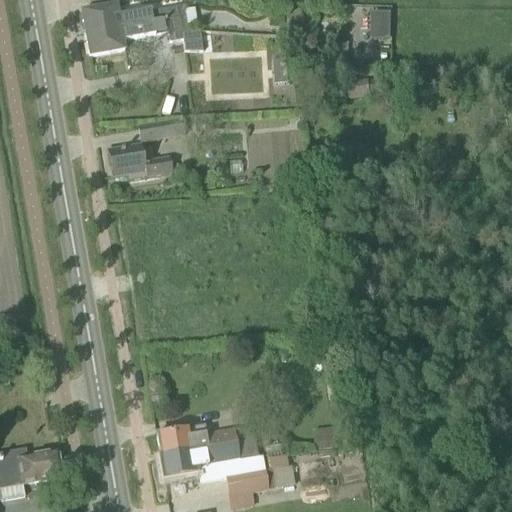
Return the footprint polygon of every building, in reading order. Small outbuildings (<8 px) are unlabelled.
[(278,7),(272,5),(266,7),(264,14),(266,20),(272,22),(278,20),(281,13),(278,7)] [(92,13),(81,15),(85,37),(152,25),(179,20),(181,34),(187,34),(187,32),(184,14),(183,12),(183,8),(150,14),(150,13),(118,18),(116,9),(92,13)] [(370,13),(370,40),(391,40),(390,13),(370,13)] [(152,25),(85,37),(89,60),(108,56),(124,53),(122,44),(155,38),(167,35),(169,45),(182,42),(184,54),(202,55),(199,34),(187,34),(181,34),(179,20),(152,25)] [(348,67),(348,43),(337,42),(336,67),(348,67)] [(286,62),(273,62),(273,74),(286,74),(286,62)] [(183,137),(181,123),(137,131),(140,145),(183,137)] [(140,150),(126,152),(106,156),(110,180),(126,177),(127,184),(147,180),(171,176),(169,161),(143,165),(140,150)] [(253,429),(233,432),(192,440),(190,431),(175,434),(155,437),(159,459),(189,454),(190,457),(231,450),(233,459),(237,458),(239,464),(258,461),(253,429)] [(341,430),(313,434),(316,455),(344,451),(341,430)] [(264,437),(267,452),(282,449),(279,435),(264,437)] [(189,454),(159,459),(163,481),(198,474),(198,471),(239,464),(237,458),(233,459),(231,450),(190,457),(189,454)] [(24,452),(5,456),(0,456),(0,494),(1,503),(24,499),(21,487),(56,481),(55,473),(60,472),(57,454),(25,459),(24,452)] [(268,494),(265,474),(226,481),(229,500),(268,494)]
